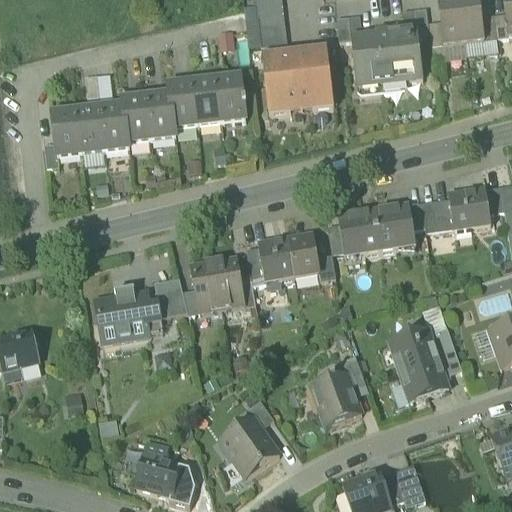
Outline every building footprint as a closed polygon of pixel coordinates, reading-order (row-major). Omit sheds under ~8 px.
[(255,0),(262,56),(288,53),(281,0),(255,0)] [(509,46),(511,45),(511,0),(503,0),(506,21),(509,46)] [(479,1),(459,4),(465,52),(485,49),(482,24),(479,1)] [(444,54),(465,52),(459,4),(438,6),(441,29),(444,54)] [(404,20),(406,43),(418,42),(430,41),(427,17),(404,20)] [(506,21),(494,23),(497,48),(509,46),(506,21)] [(485,49),(497,48),(494,23),(482,24),(485,49)] [(338,27),(340,51),(352,49),(363,48),(361,24),(338,27)] [(429,31),(432,56),(444,54),(441,29),(429,31)] [(222,57),(237,56),(236,38),(221,39),(222,57)] [(352,49),(357,97),(423,90),(418,42),(406,43),(389,45),(389,41),(377,43),(377,47),(363,48),(352,49)] [(263,68),(269,124),(335,116),(328,60),(263,68)] [(85,86),(88,107),(100,106),(97,84),(85,86)] [(241,86),(217,89),(222,132),(246,130),(245,116),(247,116),(247,111),(244,111),(241,86)] [(198,135),(222,132),(217,89),(193,92),(198,135)] [(175,138),(198,135),(193,92),(170,94),(171,104),(175,138)] [(176,147),(175,138),(171,104),(147,106),(152,150),(176,147)] [(129,153),(152,150),(147,106),(124,109),(124,115),(129,153)] [(129,159),(129,153),(124,115),(101,118),(106,161),(129,159)] [(82,164),(106,161),(101,118),(77,120),(82,164)] [(58,167),(82,164),(77,120),(53,123),(56,153),(58,167)] [(45,154),(47,178),(59,176),(58,167),(56,153),(45,154)] [(511,194),(501,197),(505,220),(511,268),(511,194)] [(490,222),(505,220),(501,197),(486,199),(490,222)] [(470,234),(471,238),(492,235),(490,222),(486,199),(478,200),(478,199),(449,203),(450,209),(454,232),(454,236),(470,234)] [(437,211),(441,234),(454,232),(450,209),(437,211)] [(437,211),(422,213),(425,236),(441,234),(437,211)] [(410,213),(374,219),(381,262),(399,260),(399,255),(414,252),(415,257),(417,257),(414,238),(410,215),(410,213)] [(414,238),(425,236),(422,213),(410,215),(414,238)] [(362,265),(381,262),(374,219),(339,224),(340,235),(344,257),(346,268),(346,263),(361,260),(362,265)] [(328,237),(331,259),(344,257),(340,235),(328,237)] [(312,242),(287,246),(294,287),(318,283),(319,282),(316,266),(312,242)] [(278,290),(294,287),(287,246),(257,252),(258,257),(262,281),(263,287),(277,284),(278,290)] [(247,259),(251,283),(262,281),(258,257),(247,259)] [(318,283),(319,289),(336,286),(332,263),(316,266),(319,282),(318,283)] [(225,272),(214,273),(222,317),(243,314),(239,291),(235,268),(224,270),(225,272)] [(200,321),(222,317),(214,273),(204,275),(203,273),(192,275),(196,299),(200,321)] [(264,293),(278,290),(277,284),(263,287),(264,293)] [(159,315),(185,310),(183,301),(180,287),(155,292),(156,302),(149,303),(151,316),(159,315)] [(239,291),(243,314),(256,312),(252,289),(239,291)] [(161,330),(161,327),(159,315),(151,316),(149,303),(148,302),(134,304),(134,300),(135,300),(135,298),(115,301),(115,303),(116,303),(117,307),(103,309),(106,324),(98,326),(102,352),(149,344),(147,332),(161,330)] [(196,299),(183,301),(185,310),(188,322),(188,323),(200,321),(196,299)] [(95,311),(98,326),(106,324),(103,309),(95,311)] [(185,310),(159,315),(161,327),(188,322),(185,310)] [(496,356),(503,376),(511,372),(511,329),(490,337),(490,339),(494,337),(500,355),(496,356)] [(163,341),(161,330),(147,332),(149,344),(163,341)] [(430,343),(444,386),(463,380),(448,337),(430,343)] [(0,370),(3,381),(4,384),(23,379),(23,378),(42,373),(34,342),(19,346),(18,344),(0,348),(0,370)] [(390,357),(408,409),(448,396),(444,386),(430,343),(390,357)] [(346,382),(351,396),(365,391),(356,366),(330,376),(333,385),(334,387),(346,382)] [(23,379),(4,384),(6,393),(25,388),(23,379)] [(310,395),(326,437),(362,423),(351,396),(346,382),(334,387),(333,385),(330,386),(331,388),(310,395)] [(252,427),(260,439),(275,429),(261,409),(246,419),(252,427)] [(219,451),(245,488),(279,465),(260,439),(252,427),(219,451)] [(504,472),(509,486),(511,484),(511,437),(494,444),(499,457),(496,461),(499,471),(504,472)] [(150,500),(171,505),(179,476),(162,471),(166,458),(161,457),(147,453),(143,467),(146,467),(138,496),(141,497),(140,499),(150,502),(150,500)] [(414,474),(394,481),(404,508),(405,511),(414,511),(426,508),(414,474)] [(191,479),(179,476),(171,505),(190,510),(195,492),(191,479)] [(348,492),(355,511),(391,511),(382,485),(380,481),(348,492)] [(391,511),(393,511),(404,508),(394,481),(382,485),(391,511)] [(348,511),(355,511),(348,492),(342,494),(348,511)]
